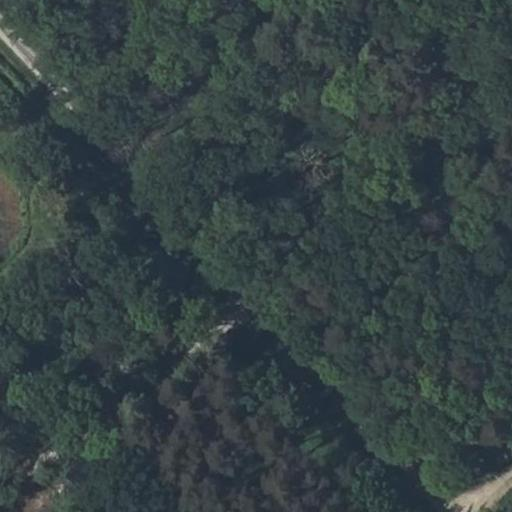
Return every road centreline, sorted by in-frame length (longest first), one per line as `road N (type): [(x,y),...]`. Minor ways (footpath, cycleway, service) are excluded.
road 1 (unclassified): [(434,511),(139,171),(0,24)]
road 2 (track): [(14,288),(137,407),(254,304)]
road 3 (track): [(0,303),(32,270),(30,194)]
